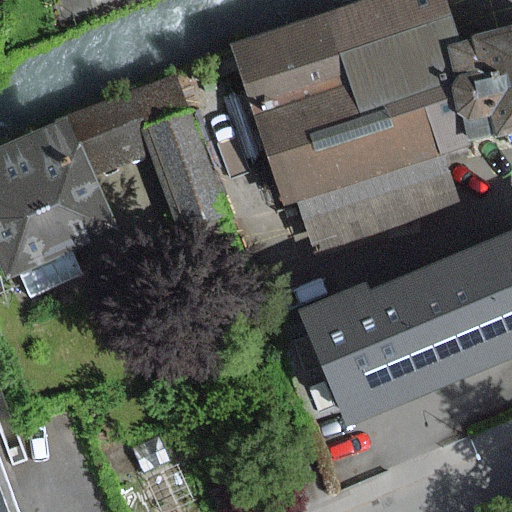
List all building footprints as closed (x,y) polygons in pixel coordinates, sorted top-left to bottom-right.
[(451,21),(444,0),(360,0),(234,40),(283,200),(297,195),(313,247),(456,204),(440,152),(467,144),(465,141),(493,132),(487,113),(469,119),(458,113),(451,86),(458,76),(449,46),(458,44),(457,41),(451,21)] [(469,119),(487,113),(493,132),(494,134),(511,128),(511,27),(458,44),(449,46),(458,76),(451,86),(458,113),(469,119)] [(181,228),(226,210),(172,78),(0,148),(0,254),(7,272),(115,228),(93,173),(149,150),(181,228)] [(350,416),(511,351),(511,229),(308,311),(350,416)] [(18,511),(0,461),(0,511),(18,511)]
